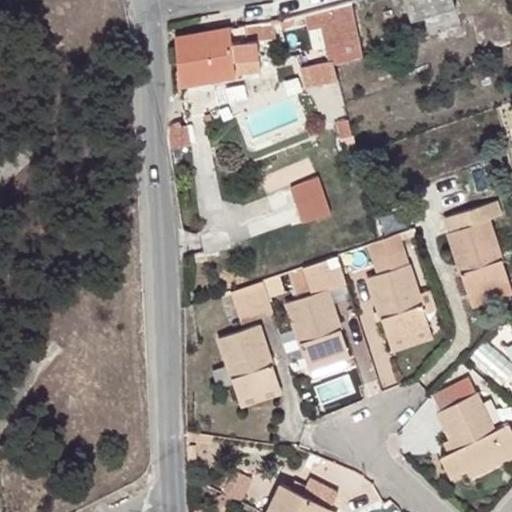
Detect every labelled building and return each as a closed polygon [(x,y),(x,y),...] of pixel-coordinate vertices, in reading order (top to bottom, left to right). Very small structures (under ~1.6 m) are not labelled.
[(453,0),(405,0),(412,21),(456,8),(453,0)] [(355,23),(348,1),(338,4),(348,40),(358,37),(355,23)] [(203,80),(235,73),(234,60),(259,58),(255,23),(230,26),(176,36),(180,85),(203,80)] [(358,37),(348,40),(334,44),(339,62),(363,54),(358,37)] [(234,60),(235,73),(260,71),(259,58),(234,60)] [(327,174),(296,182),(307,221),(338,212),(327,174)] [(503,214),(499,200),(447,217),(451,230),(448,231),(469,291),(510,278),(489,218),(503,214)] [(400,233),(380,239),(370,243),(380,273),(369,277),(389,338),(430,323),(426,312),(420,292),(400,233)] [(337,253),(303,265),(312,293),(287,302),(308,362),(348,348),(328,290),(347,283),(337,253)] [(263,278),(231,289),(242,322),(273,311),(263,278)] [(511,288),(511,284),(510,278),(469,291),(472,301),(511,288)] [(429,289),(420,292),(426,312),(436,309),(429,289)] [(430,323),(389,338),(394,351),(435,337),(430,323)] [(219,338),(227,364),(233,382),(238,397),(280,383),(260,324),(219,338)] [(357,348),(368,390),(397,383),(387,341),(357,348)] [(351,358),(348,348),(308,362),(311,371),(351,358)] [(233,382),(227,364),(213,370),(219,387),(233,382)] [(452,477),(467,469),(506,450),(510,459),(511,457),(511,427),(510,422),(496,430),(470,377),(459,382),(466,397),(443,409),(438,411),(456,449),(442,456),(452,477)] [(436,394),(443,409),(466,397),(459,382),(436,394)] [(283,392),(280,383),(238,397),(241,407),(283,392)] [(506,450),(467,469),(471,478),(510,459),(506,450)] [(251,478),(233,469),(222,492),(240,500),(251,478)] [(281,482),(266,511),(328,511),(331,507),(339,491),(310,476),(306,484),(302,492),(292,487),(281,482)] [(302,492),(306,484),(295,479),(292,487),(302,492)]
